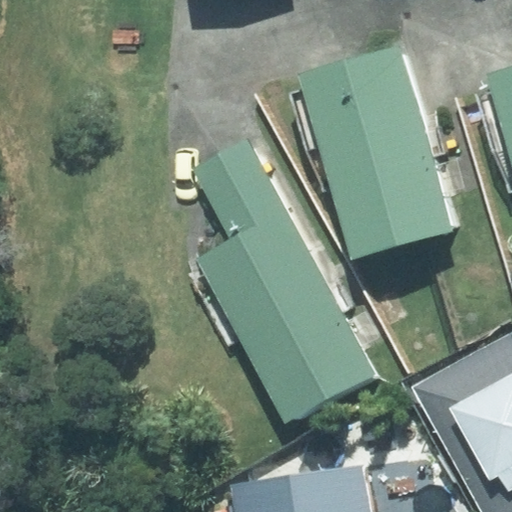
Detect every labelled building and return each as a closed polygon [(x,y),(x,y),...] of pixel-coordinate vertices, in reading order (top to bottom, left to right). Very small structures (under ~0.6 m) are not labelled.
[(316,0),(217,0),(220,15),(316,0)] [(309,62),(361,244),(457,216),(404,34),(309,62)] [(511,57),(499,61),(511,107),(511,57)] [(197,159),(236,230),(180,261),(201,299),(224,287),(293,414),(379,367),(251,131),(197,159)] [(511,511),(511,328),(417,382),(490,511),(511,511)] [(258,421),(230,437),(242,461),(271,445),(258,421)] [(236,475),(241,511),(375,511),(368,457),(236,475)]
